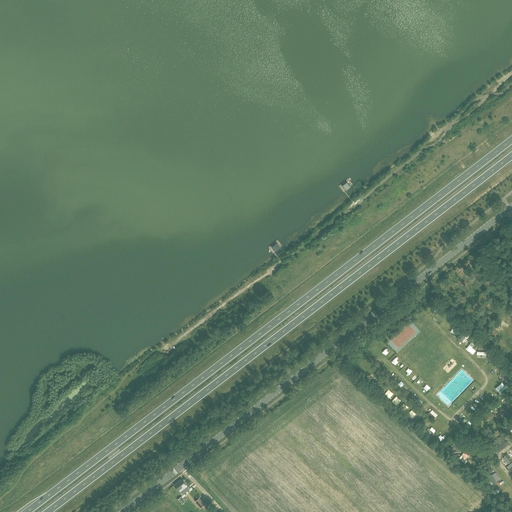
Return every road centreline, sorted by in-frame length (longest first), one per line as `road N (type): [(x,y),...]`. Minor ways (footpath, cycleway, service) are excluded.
road 1 (track): [(511,73),(308,241),(146,359),(0,496)]
road 2 (trunk): [(511,140),(27,511)]
road 3 (trunk): [(47,511),(511,156)]
road 4 (tertiary): [(122,511),(507,208)]
